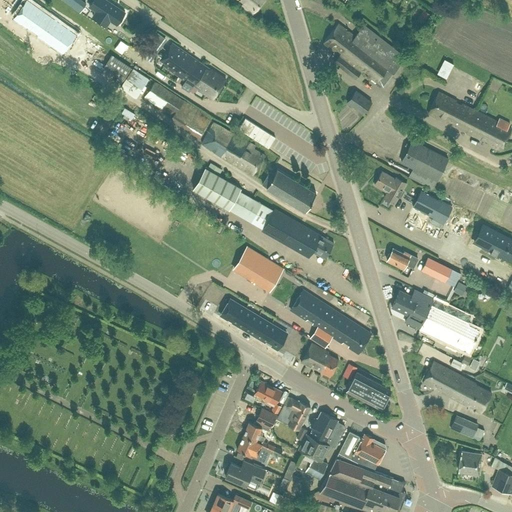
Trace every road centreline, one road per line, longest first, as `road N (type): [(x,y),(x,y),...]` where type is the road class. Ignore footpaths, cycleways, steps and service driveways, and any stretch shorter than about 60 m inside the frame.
road 1 (tertiary): [(413,426),(290,0)]
road 2 (unclassified): [(253,351),(0,204)]
road 3 (unknown): [(326,125),(347,137),(398,103),(482,151),(511,157)]
road 4 (unclassified): [(413,426),(391,430),(253,351)]
road 5 (unclassified): [(184,511),(253,351)]
